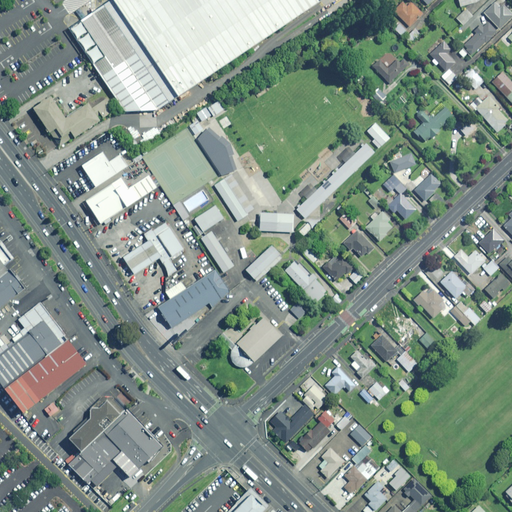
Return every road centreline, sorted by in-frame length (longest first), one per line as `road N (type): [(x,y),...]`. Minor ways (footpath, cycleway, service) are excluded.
road 1 (tertiary): [(511,160),(232,426)]
road 2 (secondary): [(0,135),(149,345),(232,426)]
road 3 (secondary): [(220,439),(126,342),(0,162)]
road 4 (secondary): [(232,426),(321,511)]
